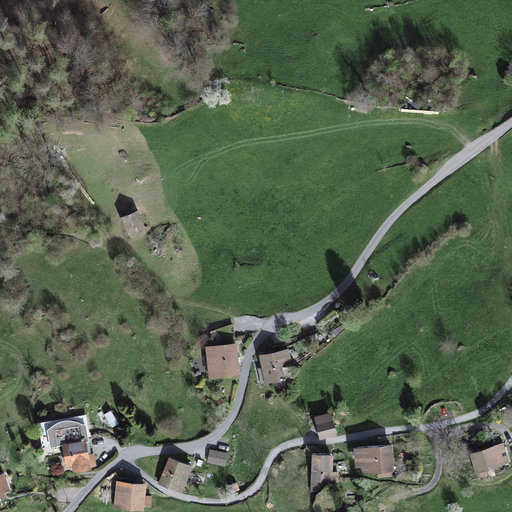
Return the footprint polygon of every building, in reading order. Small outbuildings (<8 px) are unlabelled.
[(122,216),(123,219),(139,212),(138,210),(122,216)] [(123,219),(129,235),(146,229),(139,212),(123,219)] [(333,319),(319,327),(328,341),(342,332),(339,328),(343,322),(336,312),(331,316),(333,319)] [(331,316),(317,324),(319,327),(333,319),(331,316)] [(235,345),(233,345),(231,325),(210,332),(212,347),(207,348),(209,365),(216,364),(217,376),(238,373),(235,345)] [(262,356),(265,367),(258,369),(260,378),(265,377),(266,383),(280,380),(279,373),(293,370),(288,350),(262,356)] [(210,376),(217,376),(216,364),(209,365),(210,376)] [(331,413),(315,417),(320,438),(337,434),(331,413)] [(90,432),(86,414),(38,423),(42,448),(51,446),(47,424),(79,418),(85,422),(88,439),(92,439),(90,432)] [(94,456),(91,453),(88,439),(85,422),(79,418),(47,424),(51,446),(65,444),(68,464),(74,463),(75,470),(89,467),(95,466),(94,456)] [(472,458),(476,473),(509,463),(503,443),(470,453),(467,443),(459,445),(464,461),(472,458)] [(378,477),(392,476),(391,446),(355,448),(356,459),(358,463),(365,462),(365,465),(362,465),(363,472),(378,471),(378,477)] [(210,450),(208,462),(225,466),(228,453),(210,450)] [(338,487),(338,479),(329,479),(329,471),(330,454),(312,454),(311,491),(320,491),(323,485),(327,484),(334,484),(338,487)] [(169,458),(159,483),(178,490),(188,466),(169,458)] [(178,490),(181,492),(191,467),(188,466),(178,490)] [(0,496),(3,496),(2,491),(8,489),(4,475),(0,476),(0,496)] [(150,507),(151,497),(145,496),(146,484),(118,481),(115,507),(143,510),(143,506),(150,507)]
